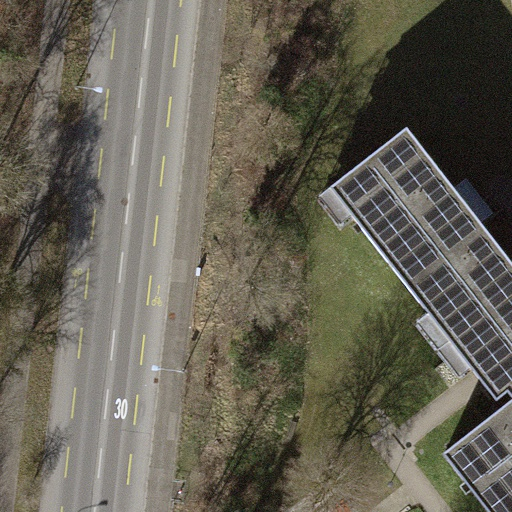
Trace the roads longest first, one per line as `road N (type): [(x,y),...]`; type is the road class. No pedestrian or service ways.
road 1 (tertiary): [(145,0),(80,511)]
road 2 (track): [(125,163),(0,146)]
